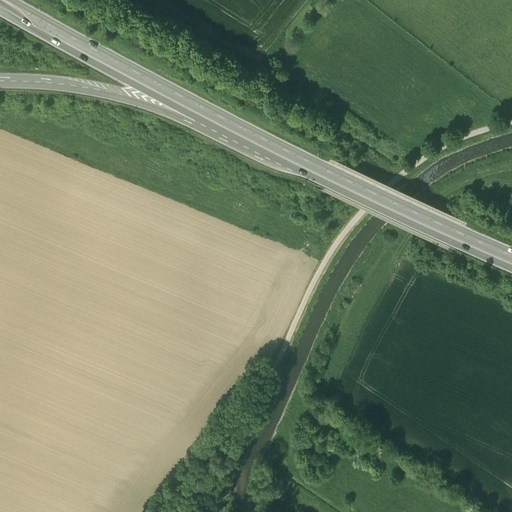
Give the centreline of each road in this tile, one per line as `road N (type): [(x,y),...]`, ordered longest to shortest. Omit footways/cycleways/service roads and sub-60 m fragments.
road 1 (track): [(511,121),(428,153),(343,233),(198,511)]
road 2 (trunk): [(511,255),(226,119)]
road 3 (trunk): [(226,119),(10,0)]
road 4 (trunk): [(0,77),(87,84),(226,119)]
